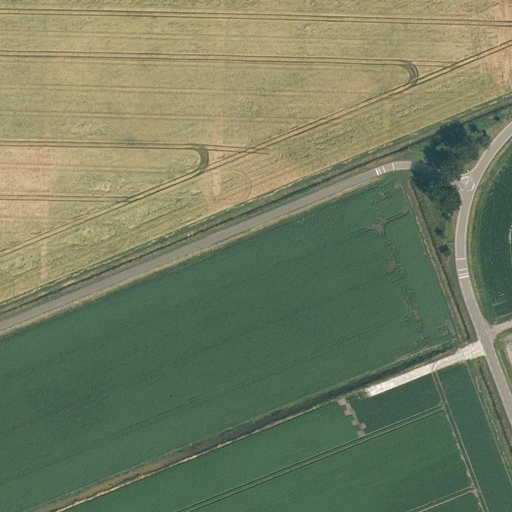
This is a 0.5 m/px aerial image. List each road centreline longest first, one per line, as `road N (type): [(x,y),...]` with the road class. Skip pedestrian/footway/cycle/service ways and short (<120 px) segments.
road 1 (unclassified): [(0,326),(388,167),(421,169),(469,188)]
road 2 (unclassified): [(511,414),(459,261),(469,188)]
